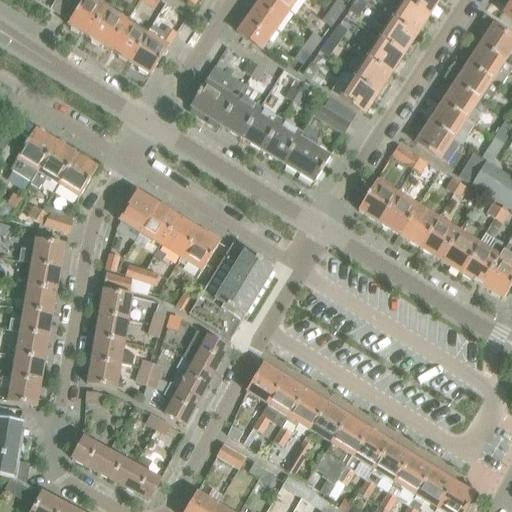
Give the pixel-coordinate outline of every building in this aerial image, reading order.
[(75,2),(71,0),(56,0),(50,10),(64,19),(75,2)] [(78,34),(87,39),(105,11),(87,0),(82,0),(66,26),(71,29),(70,30),(77,34),(78,34)] [(269,0),(260,0),(251,14),(274,31),(287,13),(269,0)] [(269,0),(287,13),(296,0),(269,0)] [(359,16),(367,5),(360,0),(355,0),(349,9),(359,16)] [(403,0),(403,1),(427,17),(437,0),(403,0)] [(511,21),(511,0),(502,16),(511,21)] [(403,1),(390,20),(414,36),(427,17),(403,1)] [(335,2),(328,12),(337,19),(344,9),(335,2)] [(160,14),(165,17),(170,8),(165,5),(160,14)] [(98,46),(108,52),(126,23),(125,23),(105,11),(87,39),(90,41),(91,43),(97,47),(98,46)] [(334,24),(337,19),(328,12),(321,22),(330,29),(334,24)] [(130,14),(125,23),(126,23),(108,52),(118,58),(117,59),(124,63),(126,63),(128,64),(146,36),(136,29),(141,21),(130,14)] [(260,51),(274,31),(251,14),(236,34),(260,51)] [(384,31),(378,40),(402,56),(414,36),(390,20),(390,21),(380,15),(374,25),(384,31)] [(337,27),(331,37),(340,43),(346,33),(337,27)] [(511,40),(492,28),(479,48),(502,64),(511,49),(511,40)] [(158,43),(146,36),(128,64),(138,70),(138,72),(146,77),(146,75),(149,77),(175,35),(166,30),(158,43)] [(311,33),(300,50),(309,56),(321,39),(311,33)] [(327,61),(340,43),(331,37),(318,54),(327,61)] [(356,53),(365,59),(389,75),(402,56),(378,40),(372,49),(363,43),(356,53)] [(496,73),(502,64),(479,48),(466,67),(499,88),(505,79),(496,73)] [(303,65),(309,56),(300,50),(293,59),(303,65)] [(365,59),(353,79),(377,94),(389,75),(365,59)] [(242,73),(250,78),(256,68),(248,63),(242,73)] [(302,76),(303,77),(310,81),(317,72),(309,66),(302,76)] [(466,67),(454,86),(477,102),(486,108),(499,88),(466,67)] [(265,73),(256,68),(250,78),(259,83),(265,73)] [(363,115),(377,94),(353,79),(339,100),(363,115)] [(283,98),(292,103),(298,93),(303,85),(294,80),(283,98)] [(189,109),(220,128),(236,101),(205,82),(189,109)] [(454,86),(441,106),(472,127),(474,128),(481,118),(471,111),(477,102),(454,86)] [(236,101),(220,128),(241,140),(259,110),(247,103),(253,93),(245,87),(236,101)] [(298,93),(292,103),(300,108),(306,98),(298,93)] [(329,100),(323,109),(349,126),(355,117),(329,100)] [(349,126),(323,109),(319,106),(312,117),(342,137),(349,126)] [(441,106),(428,125),(452,140),(459,131),(466,136),(472,127),(441,106)] [(241,140),(262,153),(280,123),(259,110),(241,140)] [(302,136),(280,123),(262,153),(283,166),(299,140),(302,136)] [(439,160),(452,140),(428,125),(415,145),(439,160)] [(499,129),(493,140),(502,146),(509,136),(499,129)] [(10,173),(30,185),(55,144),(35,132),(17,161),(18,161),(10,173)] [(0,165),(1,166),(17,140),(7,134),(0,144),(0,165)] [(329,158),(299,140),(283,166),(313,184),(329,158)] [(496,157),(502,146),(493,140),(486,151),(496,157)] [(44,178),(58,186),(76,157),(55,144),(30,185),(37,190),(44,178)] [(392,157),(412,170),(417,160),(398,148),(392,157)] [(96,169),(76,157),(58,186),(78,199),(96,169)] [(461,182),(469,187),(483,164),(472,157),(464,169),(468,171),(461,182)] [(426,166),(417,160),(412,170),(420,175),(426,166)] [(511,180),(483,164),(469,187),(511,212),(511,237),(499,258),(481,288),(502,300),(511,284),(511,180)] [(445,191),(453,196),(459,186),(451,181),(445,191)] [(357,212),(378,225),(396,195),(375,183),(357,212)] [(467,191),(459,186),(453,196),(461,201),(467,191)] [(134,242),(139,235),(156,206),(145,199),(145,198),(139,195),(138,195),(135,194),(118,222),(132,230),(127,238),(134,242)] [(7,205),(15,210),(20,200),(13,195),(7,205)] [(378,225),(399,238),(417,208),(396,195),(378,225)] [(159,208),(156,206),(139,235),(160,247),(177,219),(166,212),(165,211),(160,208),(159,208)] [(484,216),(494,221),(500,211),(491,206),(484,216)] [(28,218),(35,223),(41,213),(34,208),(28,218)] [(399,238),(420,250),(438,221),(417,208),(399,238)] [(506,215),(500,211),(494,221),(500,225),(506,215)] [(49,218),(41,213),(35,223),(41,226),(69,235),(72,223),(49,215),(49,218)] [(187,225),(177,219),(160,247),(180,260),(197,232),(193,229),(193,227),(188,225),(187,225)] [(420,250),(440,263),(458,233),(438,221),(420,250)] [(0,225),(0,237),(9,240),(12,229),(0,225)] [(197,232),(180,260),(178,264),(184,268),(187,264),(200,273),(218,244),(214,242),(213,240),(208,237),(207,238),(197,232)] [(440,263),(461,275),(479,246),(458,233),(440,263)] [(31,264),(30,266),(59,271),(64,246),(35,241),(33,253),(20,250),(18,261),(31,264)] [(229,341),(273,271),(232,246),(189,316),(229,341)] [(499,258),(479,246),(461,275),(481,288),(499,258)] [(115,274),(118,259),(108,256),(104,271),(115,274)] [(30,266),(26,289),(55,294),(59,271),(30,266)] [(125,278),(140,282),(143,273),(128,268),(125,278)] [(157,277),(143,273),(140,282),(154,286),(157,277)] [(129,292),(131,283),(105,276),(103,288),(129,292)] [(26,289),(22,312),(51,317),(55,294),(26,289)] [(102,293),(98,316),(127,321),(131,298),(102,293)] [(183,313),(191,300),(183,295),(175,308),(183,313)] [(157,305),(154,314),(164,317),(166,311),(157,305)] [(18,334),(18,335),(47,340),(51,317),(22,312),(20,323),(10,321),(8,332),(18,334)] [(152,314),(149,325),(161,327),(164,317),(154,314),(152,314)] [(98,316),(94,339),(123,344),(127,321),(98,316)] [(175,331),(178,321),(170,319),(167,328),(175,331)] [(156,341),(161,327),(149,325),(145,337),(156,341)] [(197,333),(183,359),(213,375),(227,350),(206,338),(197,333)] [(18,335),(14,358),(43,363),(47,340),(18,335)] [(122,353),(123,344),(94,339),(90,361),(130,368),(132,355),(122,353)] [(14,358),(10,380),(39,385),(43,363),(14,358)] [(183,359),(169,384),(199,401),(213,375),(183,359)] [(138,370),(130,368),(90,361),(86,385),(115,390),(117,377),(135,380),(138,370)] [(141,363),(138,373),(148,376),(151,366),(141,363)] [(162,369),(151,366),(148,376),(158,380),(162,369)] [(246,393),(267,406),(284,379),(263,366),(246,393)] [(138,373),(134,386),(144,389),(148,376),(138,373)] [(155,392),(158,380),(148,376),(144,389),(155,392)] [(269,421),(283,430),(305,392),(284,379),(267,406),(252,430),(260,435),(269,421)] [(35,408),(39,385),(10,380),(6,403),(35,408)] [(185,427),(199,401),(169,384),(162,396),(171,401),(164,415),(185,427)] [(297,424),(309,432),(325,405),(305,392),(283,430),(274,443),(282,448),(297,424)] [(86,405),(96,404),(96,395),(86,395),(86,405)] [(318,437),(330,445),(347,418),(325,405),(309,432),(285,472),(293,477),(318,437)] [(145,426),(154,431),(158,423),(149,418),(145,426)] [(344,470),(351,458),(368,431),(347,418),(330,445),(315,471),(324,476),(322,479),(326,482),(334,486),(336,482),(336,483),(344,470)] [(28,466),(18,464),(24,425),(0,420),(0,477),(15,480),(25,485),(28,466)] [(164,437),(169,428),(158,423),(154,431),(164,437)] [(237,443),(242,435),(231,428),(227,437),(237,443)] [(351,458),(372,471),(389,444),(368,431),(351,458)] [(71,460),(97,474),(109,453),(83,439),(71,460)] [(381,477),(394,484),(410,457),(389,444),(372,471),(358,495),(367,501),(381,477)] [(238,471),(244,461),(223,447),(216,458),(238,471)] [(97,474),(122,488),(134,467),(109,453),(97,474)] [(134,467),(122,488),(148,502),(165,471),(139,457),(134,467)] [(389,511),(403,490),(415,498),(432,471),(410,457),(394,484),(379,508),(380,509),(378,511),(389,511)] [(247,475),(258,482),(264,472),(252,465),(247,475)] [(352,475),(344,470),(336,483),(345,487),(345,488),(352,475)] [(416,511),(423,503),(436,510),(452,483),(432,471),(415,498),(405,511),(416,511)] [(274,478),(264,472),(258,482),(269,488),(274,478)] [(281,489),(301,501),(307,492),(287,480),(281,489)] [(327,499),(330,493),(334,486),(326,482),(319,494),(323,496),(327,499)] [(334,486),(330,493),(339,498),(345,487),(336,483),(336,482),(334,486)] [(436,510),(434,511),(464,511),(474,497),(452,483),(436,510)] [(211,511),(216,506),(221,497),(212,492),(206,500),(196,494),(185,511),(211,511)] [(312,495),(307,492),(301,501),(318,511),(320,511),(325,503),(312,495)] [(58,511),(63,505),(41,494),(31,511),(58,511)] [(337,510),(339,511),(347,511),(351,507),(352,505),(344,500),(337,510)]
